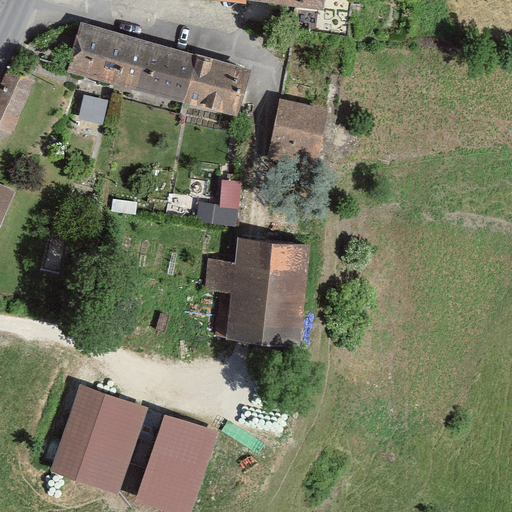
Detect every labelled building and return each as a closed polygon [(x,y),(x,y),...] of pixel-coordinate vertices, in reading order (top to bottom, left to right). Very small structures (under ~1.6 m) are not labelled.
[(246,0),(245,6),(331,19),(333,0),(246,0)] [(151,44),(84,25),(69,74),(137,93),(151,44)] [(200,58),(151,44),(137,93),(185,107),(200,58)] [(256,74),(200,58),(185,107),(241,124),(256,74)] [(40,84),(11,71),(0,94),(0,130),(15,138),(40,84)] [(87,92),(81,111),(102,118),(108,99),(87,92)] [(337,115),(285,104),(272,167),(324,178),(337,115)] [(200,198),(199,217),(240,220),(242,178),(224,177),(223,199),(200,198)] [(0,240),(21,196),(0,186),(0,240)] [(319,253),(242,245),(240,265),(211,263),(207,296),(237,299),(232,347),(309,355),(319,253)] [(122,489),(150,401),(81,380),(53,468),(122,489)] [(169,409),(137,496),(179,511),(191,511),(222,428),(169,409)]
